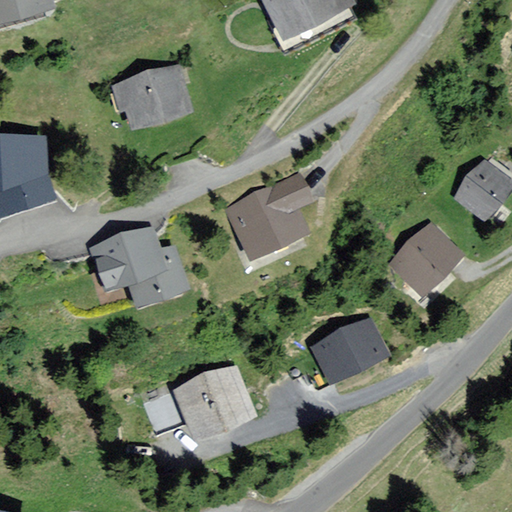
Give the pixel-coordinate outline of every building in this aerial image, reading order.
[(0,0),(0,17),(52,4),(51,0),(0,0)] [(269,0),(287,37),(356,4),(354,0),(269,0)] [(191,110),(177,67),(115,86),(122,110),(129,107),(135,127),(191,110)] [(46,184),(44,139),(0,140),(0,207),(2,214),(52,197),(46,184)] [(485,218),(511,185),(511,182),(486,163),(458,197),(485,218)] [(312,199),(300,175),(230,208),(254,256),(307,230),(296,207),(312,199)] [(462,255),(431,226),(393,265),(424,294),(462,255)] [(188,290),(173,246),(157,252),(150,231),(96,249),(109,286),(128,280),(137,307),(188,290)] [(386,355),(369,320),(317,346),(334,380),(386,355)] [(253,413),(235,369),(178,392),(196,436),(253,413)]
